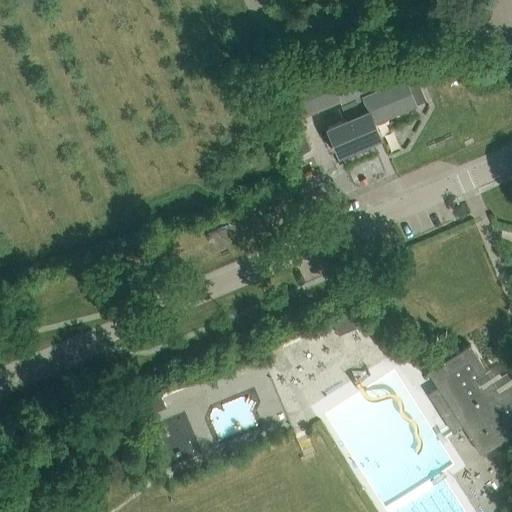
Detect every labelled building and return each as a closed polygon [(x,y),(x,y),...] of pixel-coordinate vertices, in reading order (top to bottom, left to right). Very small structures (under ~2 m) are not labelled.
[(416,105),(426,100),(418,82),(408,86),(405,79),(389,86),(380,65),(333,86),(328,74),(285,92),(297,119),(339,100),(347,120),(327,129),(339,156),(373,142),(362,115),(369,112),(373,123),(416,105)] [(309,148),(299,126),(285,132),(295,154),(309,148)] [(366,323),(360,309),(333,320),(339,334),(366,323)] [(454,432),(463,426),(482,455),(511,435),(511,380),(505,385),(499,389),(470,344),(428,371),(443,394),(433,401),(454,432)] [(132,403),(139,417),(166,406),(160,392),(132,403)]
